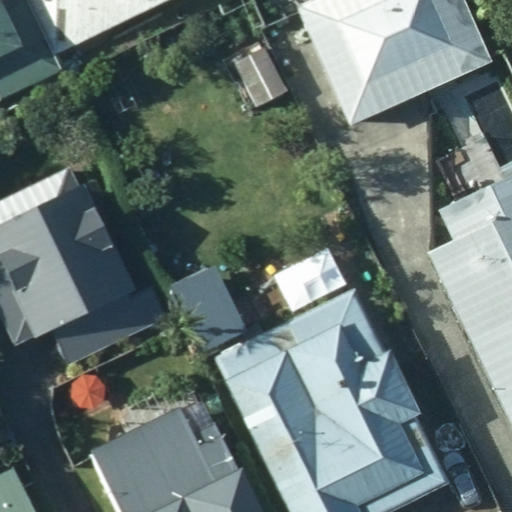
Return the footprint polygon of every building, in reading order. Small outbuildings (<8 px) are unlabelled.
[(0,0),(0,97),(54,73),(19,0),(0,0)] [(23,0),(49,56),(161,0),(23,0)] [(483,64),(454,0),(306,0),(289,7),(341,127),(483,64)] [(292,93),(255,23),(221,41),(258,112),(292,93)] [(124,293),(125,291),(63,167),(0,197),(0,329),(8,345),(43,328),(61,364),(161,316),(145,283),(124,293)] [(511,167),(431,208),(446,240),(419,253),(511,442),(511,167)] [(233,335),(201,268),(159,286),(191,355),(233,335)] [(381,511),(441,482),(343,290),(204,358),(280,511),(381,511)] [(170,405),(78,450),(106,511),(253,511),(210,420),(183,432),(170,405)] [(42,511),(18,463),(0,472),(0,511),(42,511)]
